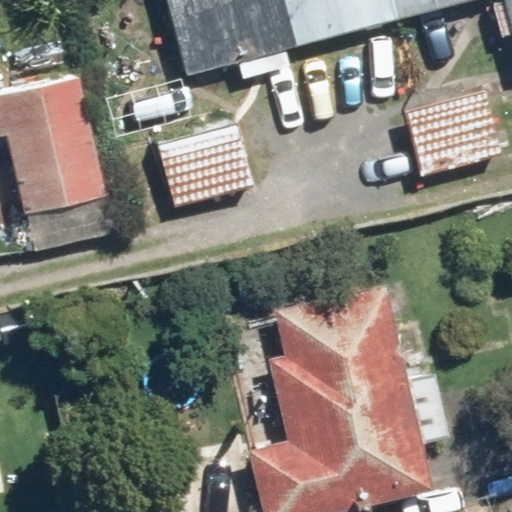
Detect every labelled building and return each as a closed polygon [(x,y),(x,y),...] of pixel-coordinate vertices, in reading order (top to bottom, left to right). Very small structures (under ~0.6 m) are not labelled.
[(166,0),(183,67),(456,0),(166,0)] [(511,0),(503,0),(511,34),(511,0)] [(77,72),(0,88),(0,126),(7,125),(25,208),(103,192),(77,72)] [(482,84),(403,107),(421,170),(500,148),(482,84)] [(155,141),(170,199),(254,178),(239,120),(155,141)] [(266,352),(283,432),(247,439),(261,511),(296,511),(425,486),(414,435),(449,429),(435,362),(407,368),(388,277),(271,301),(281,349),(266,352)]
